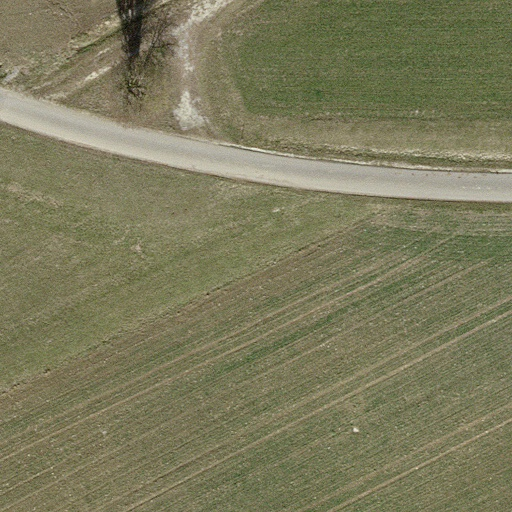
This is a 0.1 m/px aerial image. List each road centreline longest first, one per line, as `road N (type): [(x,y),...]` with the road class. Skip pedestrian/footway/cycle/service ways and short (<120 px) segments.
road 1 (unclassified): [(511,186),(300,173),(155,146),(0,102)]
road 2 (track): [(214,0),(18,109)]
road 3 (track): [(204,5),(187,50),(190,100),(213,157)]
